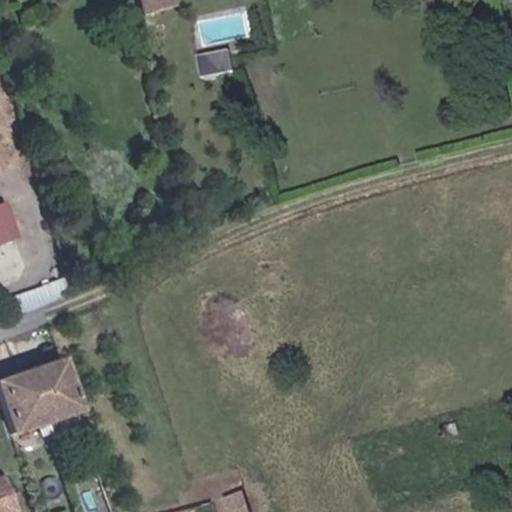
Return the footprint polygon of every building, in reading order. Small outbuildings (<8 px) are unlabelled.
[(121,0),(131,38),(159,31),(156,20),(159,19),(154,0),(121,0)] [(161,31),(131,38),(146,97),(176,91),(161,31)] [(188,76),(195,102),(219,97),(213,70),(188,76)] [(52,283),(16,296),(20,309),(57,297),(52,283)] [(72,412),(57,364),(0,382),(0,415),(6,434),(72,412)] [(0,511),(16,511),(10,494),(5,496),(0,481),(0,477),(4,477),(1,468),(0,468),(0,511)] [(227,495),(230,511),(253,511),(250,492),(227,495)]
